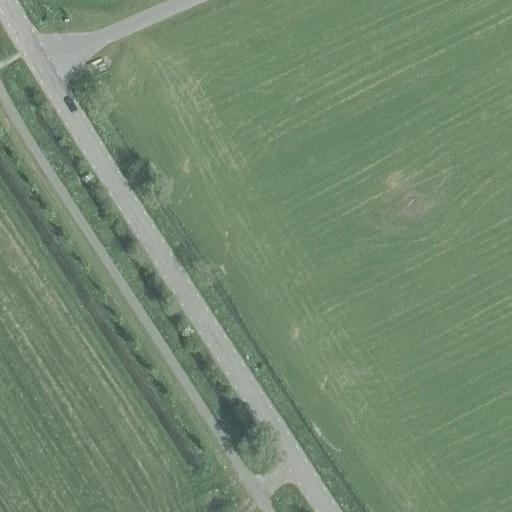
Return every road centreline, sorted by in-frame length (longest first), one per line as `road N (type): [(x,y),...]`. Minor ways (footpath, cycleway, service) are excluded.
road 1 (tertiary): [(326,511),(4,0)]
road 2 (unknown): [(0,118),(251,511)]
